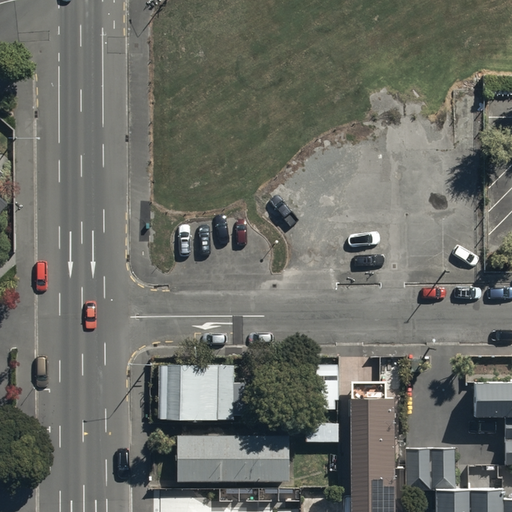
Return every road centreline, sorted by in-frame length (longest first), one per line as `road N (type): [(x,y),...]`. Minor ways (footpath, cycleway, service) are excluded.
road 1 (residential): [(511,313),(81,316)]
road 2 (secondary): [(81,0),(81,316)]
road 3 (secondary): [(81,316),(83,511)]
